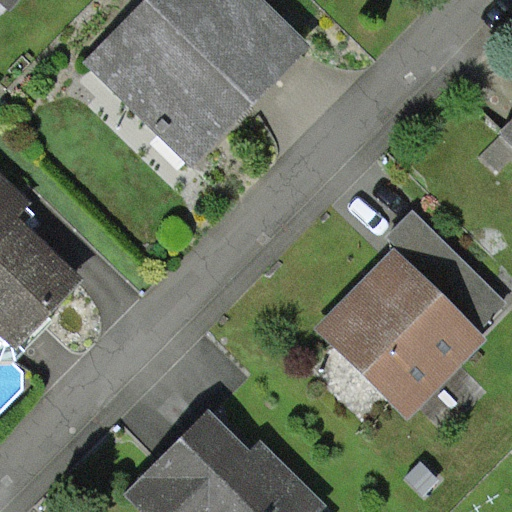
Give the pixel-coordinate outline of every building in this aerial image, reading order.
[(0,0),(0,1),(11,11),(20,0),(0,0)] [(261,0),(145,0),(84,64),(194,171),(313,50),(261,0)] [(511,119),(498,133),(511,146),(511,119)] [(0,173),(0,335),(15,350),(83,280),(19,218),(32,205),(0,173)] [(487,340),(394,249),(314,330),(407,422),(487,340)] [(249,451),(208,410),(123,496),(138,511),(320,511),(327,506),(260,440),(249,451)]
